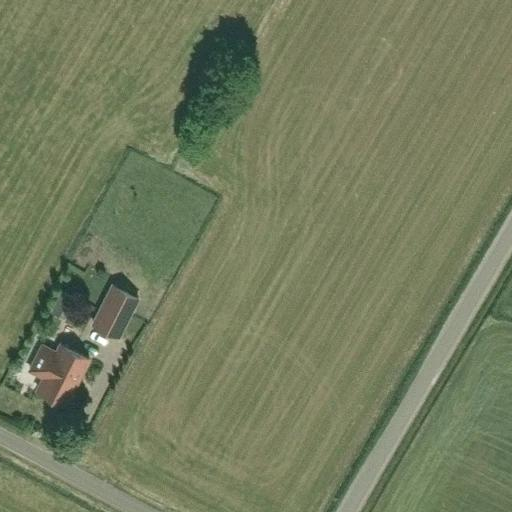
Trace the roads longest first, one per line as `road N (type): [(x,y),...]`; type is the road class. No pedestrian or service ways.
road 1 (unclassified): [(348,511),(511,231)]
road 2 (unclassified): [(139,511),(0,437)]
